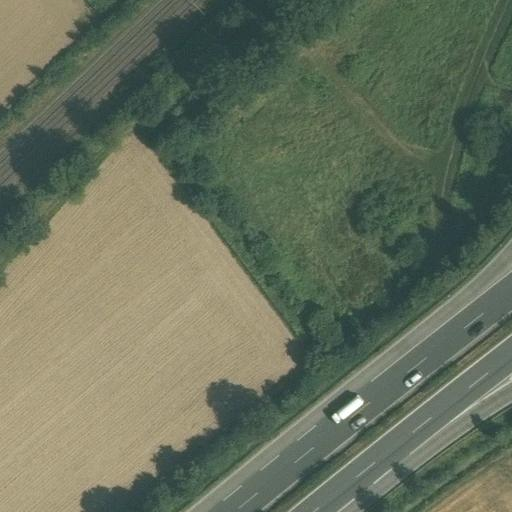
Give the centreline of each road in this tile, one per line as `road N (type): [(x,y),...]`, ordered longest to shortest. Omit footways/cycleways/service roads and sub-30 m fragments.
road 1 (motorway): [(511,251),(378,396)]
road 2 (motorway): [(378,396),(234,511)]
road 3 (motorway): [(511,292),(378,396)]
road 4 (track): [(0,253),(118,133)]
road 5 (motorway): [(315,511),(416,429)]
road 6 (motorway): [(416,429),(511,355)]
